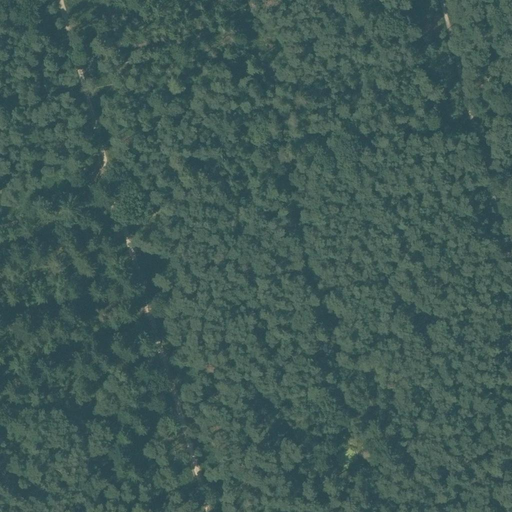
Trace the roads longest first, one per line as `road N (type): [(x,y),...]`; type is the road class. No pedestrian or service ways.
road 1 (track): [(115,193),(206,511)]
road 2 (track): [(511,268),(439,0)]
road 3 (track): [(64,0),(115,193)]
